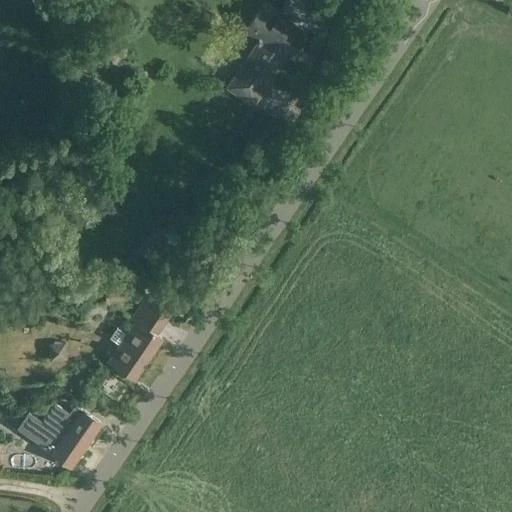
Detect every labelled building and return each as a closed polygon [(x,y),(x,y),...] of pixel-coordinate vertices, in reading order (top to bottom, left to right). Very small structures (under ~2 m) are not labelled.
[(305,31),(288,20),(280,14),(282,12),(265,1),(247,28),(261,37),(227,87),(253,104),(284,58),(286,58),(305,31)] [(195,169),(184,160),(178,167),(189,176),(195,169)] [(174,206),(161,221),(172,230),(185,215),(174,206)] [(146,249),(143,239),(134,242),(138,252),(146,249)] [(105,301),(123,299),(121,286),(103,288),(105,301)] [(110,359),(109,360),(118,366),(134,377),(161,337),(155,333),(171,310),(154,299),(149,295),(133,318),(136,321),(127,335),(117,328),(110,337),(120,344),(110,359)] [(71,308),(81,306),(79,298),(69,299),(71,308)] [(49,344),(50,360),(67,359),(65,342),(49,344)] [(75,404),(69,413),(55,403),(30,437),(71,465),(101,422),(82,409),(75,404)]
